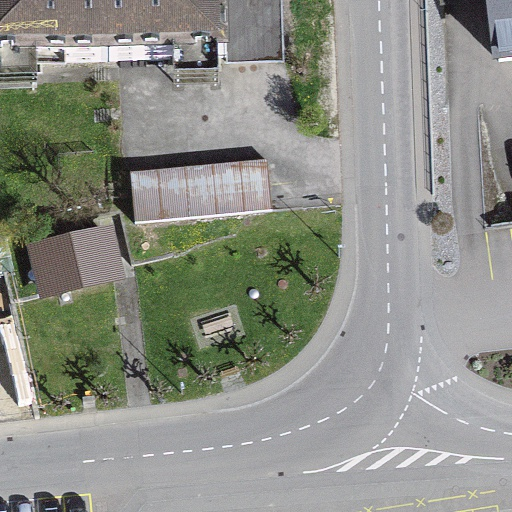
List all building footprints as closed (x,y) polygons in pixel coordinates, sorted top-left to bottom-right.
[(0,0),(0,63),(104,61),(101,0),(0,0)] [(101,0),(104,61),(282,55),(280,0),(101,0)] [(511,0),(490,0),(498,61),(511,59),(511,0)] [(271,211),(267,161),(130,174),(134,224),(271,211)] [(104,234),(34,250),(46,295),(116,279),(104,234)]
